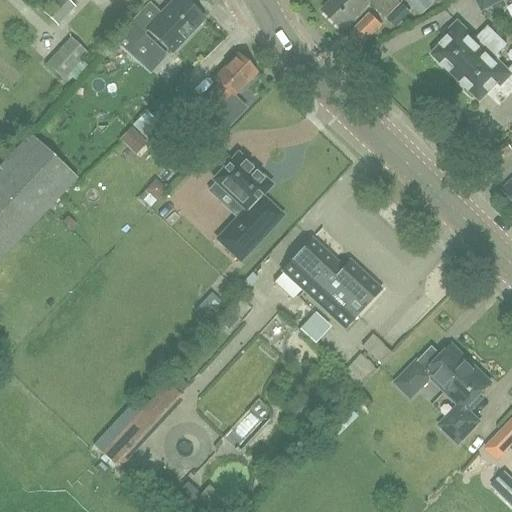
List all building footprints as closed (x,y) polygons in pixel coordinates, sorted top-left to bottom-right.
[(58,26),(75,8),(66,0),(55,0),(43,13),(58,26)] [(160,14),(151,24),(146,29),(171,52),(203,19),(182,0),(176,0),(162,15),(160,14)] [(333,0),(322,11),(342,31),(369,4),(386,20),(401,4),(396,0),(333,0)] [(415,0),(420,11),(439,4),(437,0),(415,0)] [(502,0),(475,0),(482,11),(502,0)] [(359,48),(381,25),(370,14),(347,37),(359,48)] [(432,57),(432,56),(455,79),(497,37),(488,28),(476,40),(457,22),(445,34),(448,37),(443,43),(439,43),(434,48),(434,51),(432,54),(430,55),(432,57)] [(147,80),(168,58),(132,25),(114,43),(117,46),(113,49),(147,80)] [(497,37),(455,79),(465,88),(465,92),(472,98),(475,98),(478,101),(478,102),(480,103),(481,102),(481,101),(488,94),(500,106),(511,92),(511,67),(508,71),(498,61),(501,57),(498,54),(506,45),(497,37)] [(88,68),(81,61),(88,54),(70,38),(46,65),(63,81),(68,75),(76,82),(88,68)] [(233,98),(257,74),(237,55),(213,79),(219,85),(203,102),(216,115),(232,97),(233,98)] [(175,91),(151,116),(162,127),(186,103),(175,91)] [(0,262),(77,180),(30,135),(0,166),(0,262)] [(511,152),(511,150),(507,142),(494,150),(500,160),(511,152)] [(236,157),(237,158),(216,180),(215,180),(214,181),(215,183),(216,182),(217,184),(245,210),(237,219),(217,241),(240,263),(283,217),(260,197),(269,188),(270,186),(269,185),(239,158),(239,157),(238,156),(236,157)] [(511,179),(501,190),(511,181),(511,179)] [(511,181),(501,190),(511,202),(511,181)] [(341,259),(347,252),(327,233),(320,239),(341,259)] [(350,261),(343,268),(312,239),(281,272),(344,330),(381,290),(350,261)] [(211,295),(195,312),(204,320),(220,303),(211,295)] [(241,314),(250,324),(265,310),(255,300),(241,314)] [(318,344),(334,329),(317,312),(302,328),(318,344)] [(430,377),(444,391),(455,379),(451,375),(466,360),(452,346),(426,372),(416,362),(396,383),(410,397),(430,377)] [(455,379),(444,391),(459,406),(439,426),(457,443),(478,423),(468,413),(482,398),(479,396),(490,384),(466,360),(451,375),(455,379)] [(126,453),(179,395),(167,384),(101,454),(118,469),(130,456),(126,453)] [(511,421),(491,443),(484,450),(495,461),(502,454),(509,447),(511,450),(511,421)] [(511,498),(511,472),(509,469),(496,478),(511,498)] [(184,508),(195,496),(199,492),(188,482),(173,498),(184,508)] [(211,511),(195,496),(184,508),(188,511),(211,511)]
